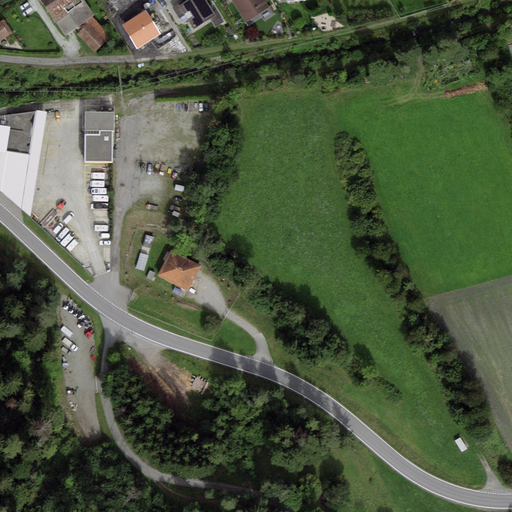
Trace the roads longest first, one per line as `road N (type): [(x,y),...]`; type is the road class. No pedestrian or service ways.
road 1 (tertiary): [(511,502),(444,490),(284,381),(148,333),(95,301),(0,218)]
road 2 (track): [(511,18),(360,64),(146,92),(121,107)]
road 3 (track): [(36,0),(66,58),(0,57)]
